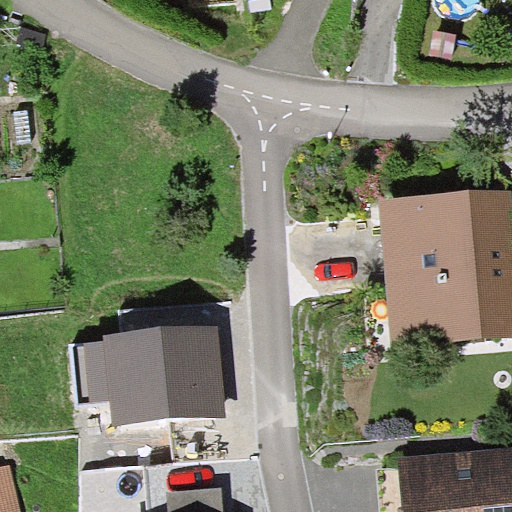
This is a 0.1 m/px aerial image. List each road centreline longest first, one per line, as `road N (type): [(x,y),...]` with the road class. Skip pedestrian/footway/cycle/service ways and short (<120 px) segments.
road 1 (residential): [(257,107),(290,511)]
road 2 (residential): [(257,107),(330,115),(511,113)]
road 3 (residential): [(33,0),(130,57),(257,107)]
